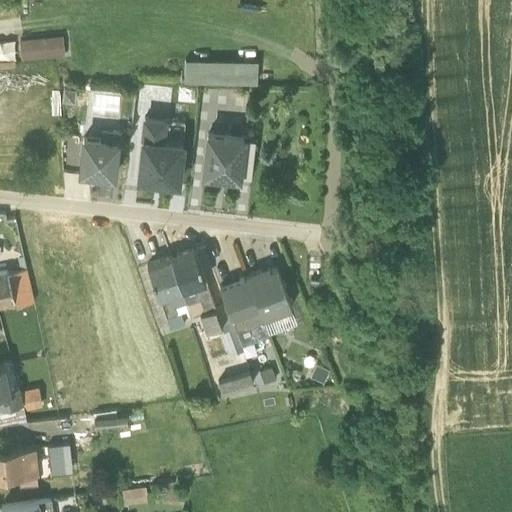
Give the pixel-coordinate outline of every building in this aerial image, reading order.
[(61,38),(18,42),(20,63),(63,59),(61,38)] [(0,42),(0,60),(18,58),(16,40),(0,42)] [(184,62),(183,85),(254,87),(255,64),(184,62)] [(137,180),(151,182),(152,180),(162,181),(162,183),(177,185),(184,124),(144,119),(137,180)] [(83,137),(78,173),(112,177),(118,131),(100,129),(99,139),(83,137)] [(207,134),(202,175),(217,177),(218,172),(224,173),(224,178),(238,180),(239,173),(250,174),(254,143),(242,141),(242,138),(207,134)] [(215,377),(221,395),(252,385),(253,384),(234,329),(226,306),(214,310),(194,250),(168,258),(186,312),(190,318),(198,316),(205,334),(218,329),(229,358),(234,357),(240,376),(227,380),(225,373),(215,377)] [(186,312),(168,258),(147,266),(171,331),(183,327),(179,315),(186,312)] [(6,271),(0,272),(0,308),(14,305),(15,308),(33,303),(25,268),(6,273),(6,271)] [(260,272),(246,277),(268,335),(295,325),(290,310),(291,309),(276,270),(261,275),(260,272)] [(251,328),(262,321),(246,277),(219,287),(219,288),(236,331),(239,330),(245,330),(251,328)] [(3,365),(0,366),(0,424),(24,422),(17,387),(8,388),(3,365)] [(259,373),(264,386),(274,381),(269,369),(259,373)] [(113,398),(60,398),(60,415),(113,415),(113,398)] [(93,420),(94,429),(125,425),(124,417),(93,420)] [(49,476),(71,474),(68,445),(46,447),(49,476)] [(34,448),(0,451),(0,477),(15,476),(16,485),(50,482),(48,471),(37,472),(34,448)] [(51,511),(50,501),(0,506),(0,511),(51,511)]
